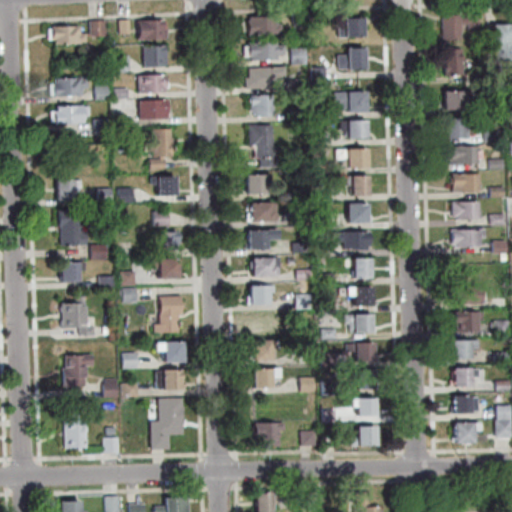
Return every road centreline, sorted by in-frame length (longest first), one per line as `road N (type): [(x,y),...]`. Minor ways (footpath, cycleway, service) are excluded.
road 1 (residential): [(218,511),(201,0)]
road 2 (residential): [(22,511),(6,0)]
road 3 (residential): [(416,511),(400,0)]
road 4 (residential): [(511,463),(0,478)]
